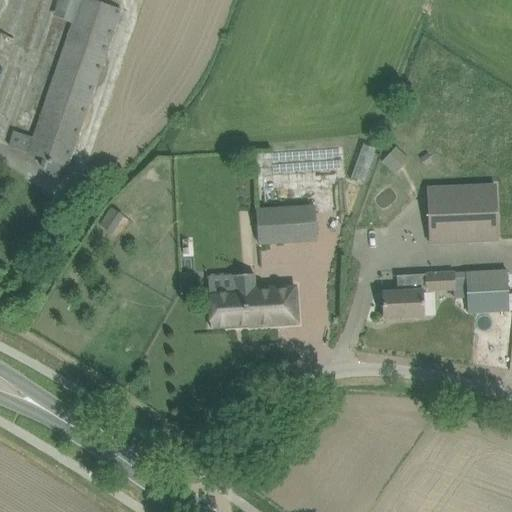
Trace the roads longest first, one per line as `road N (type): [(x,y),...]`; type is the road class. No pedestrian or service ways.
road 1 (unclassified): [(511,397),(368,368),(297,377),(222,487)]
road 2 (secondary): [(196,511),(40,407)]
